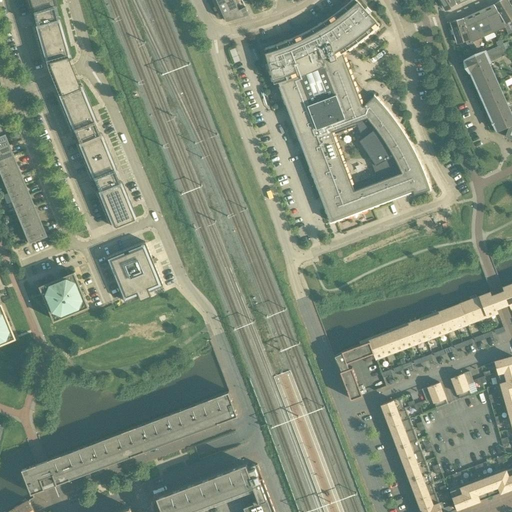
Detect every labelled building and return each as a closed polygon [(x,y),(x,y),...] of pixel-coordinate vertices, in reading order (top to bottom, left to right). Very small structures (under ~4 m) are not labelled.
[(25,0),(30,15),(34,14),(36,25),(56,19),(53,8),(57,6),(54,0),(25,0)] [(212,0),(221,19),(225,17),(225,21),(249,15),(246,6),(243,8),(239,0),(212,0)] [(362,88),(359,85),(357,82),(355,78),(354,75),(352,72),(351,68),(351,65),(350,61),(350,62),(346,62),(343,53),(349,49),(359,42),(370,33),(380,25),(357,0),(352,0),(339,11),(322,23),(303,34),(284,42),(264,49),(274,84),(279,83),(287,105),(287,106),(287,107),(287,108),(287,110),(288,111),(288,113),(289,114),(290,116),(291,117),(292,118),(331,222),(392,199),(393,199),(395,199),(396,199),(398,198),(399,198),(401,197),(402,197),(403,196),(404,195),(405,194),(413,191),(415,195),(431,190),(428,182),(426,177),(421,164),(401,128),(392,116),(381,101),(373,93),(370,96),(365,92),(362,88)] [(433,0),(437,6),(442,4),(445,9),(455,2),(454,2),(453,0),(433,0)] [(506,30),(510,28),(508,22),(511,19),(511,9),(506,0),(496,6),(496,7),(497,6),(506,23),(505,23),(506,26),(505,27),(506,30)] [(497,6),(496,7),(485,12),(494,31),(505,27),(506,26),(505,23),(506,23),(497,6)] [(485,12),(475,16),(484,36),(494,31),(485,12)] [(475,16),(464,21),(463,21),(469,39),(470,39),(471,42),(473,41),(484,36),(475,16)] [(56,19),(36,25),(33,25),(44,64),(47,63),(48,67),(68,62),(67,57),(70,56),(59,18),(56,19)] [(467,40),(470,46),(474,44),(473,41),(471,42),(470,39),(469,39),(463,21),(464,21),(463,21),(452,24),(453,27),(449,28),(453,41),(457,40),(458,43),(467,40)] [(508,54),(507,51),(504,44),(485,52),(466,61),(470,72),(471,71),(497,131),(503,128),(505,133),(507,134),(506,137),(507,137),(507,136),(511,138),(511,120),(487,64),(508,54)] [(240,60),(236,48),(230,51),(234,63),(240,60)] [(72,72),(68,62),(48,67),(49,68),(51,74),(53,78),(57,90),(76,82),(72,72)] [(74,131),(79,142),(98,134),(93,123),(97,122),(94,115),(81,85),(78,86),(76,82),(57,90),(59,94),(56,95),(68,126),(71,132),(74,131)] [(98,134),(79,142),(76,143),(91,180),(94,179),(113,171),(116,170),(101,133),(98,134)] [(0,160),(12,155),(8,145),(0,148),(0,160)] [(0,171),(16,165),(12,155),(0,160),(0,171)] [(16,165),(0,171),(0,174),(3,182),(20,175),(16,165)] [(118,182),(113,171),(94,179),(99,190),(95,191),(109,224),(112,222),(114,227),(133,219),(131,215),(134,213),(121,181),(118,182)] [(20,175),(3,182),(7,192),(24,185),(20,175)] [(28,195),(24,185),(7,192),(11,202),(28,195)] [(32,205),(28,195),(11,202),(16,212),(32,205)] [(36,215),(32,205),(16,212),(20,222),(36,215)] [(40,225),(36,215),(20,222),(24,232),(40,225)] [(45,236),(40,225),(24,232),(28,242),(45,236)] [(150,291),(164,285),(146,242),(107,258),(125,301),(139,296),(141,300),(151,296),(150,291)] [(41,286),(55,320),(89,306),(75,272),(62,277),(64,280),(55,284),(53,281),(41,286)] [(503,306),(509,303),(511,309),(511,284),(503,288),(505,292),(498,294),(503,306)] [(498,294),(492,296),(491,293),(480,297),(487,316),(498,312),(497,308),(503,306),(498,294)] [(480,297),(470,300),(477,320),(487,316),(480,297)] [(470,300),(460,304),(467,324),(477,320),(470,300)] [(460,304),(450,308),(457,327),(467,324),(460,304)] [(0,342),(13,338),(0,307),(0,342)] [(450,308),(440,312),(447,331),(457,327),(450,308)] [(440,312),(429,316),(437,335),(447,331),(440,312)] [(429,316),(419,320),(427,339),(437,335),(429,316)] [(419,320),(409,323),(417,343),(427,339),(419,320)] [(409,323),(399,327),(406,346),(417,343),(409,323)] [(399,327),(389,331),(396,350),(406,346),(399,327)] [(389,331),(379,335),(386,354),(396,350),(389,331)] [(373,353),(376,358),(386,354),(379,335),(369,339),(373,348),(374,352),(373,353)] [(343,352),(335,356),(342,371),(341,371),(347,389),(359,384),(352,367),(349,368),(347,363),(373,353),(374,352),(373,348),(369,339),(360,342),(361,344),(342,351),(343,352)] [(496,373),(511,368),(511,356),(495,361),(498,372),(496,373)] [(511,368),(496,373),(499,384),(511,380),(511,368)] [(452,378),(460,399),(472,395),(468,385),(474,382),(470,371),(452,378)] [(511,380),(499,384),(502,395),(511,392),(511,380)] [(426,400),(433,398),(436,408),(448,404),(440,382),(422,389),(426,400)] [(41,463),(36,464),(23,469),(32,494),(45,489),(45,487),(49,486),(57,483),(57,484),(238,416),(229,391),(48,460),(41,463)] [(504,395),(507,406),(511,404),(511,392),(502,395),(502,396),(504,395)] [(382,404),(386,415),(406,408),(406,407),(404,408),(400,397),(382,404)] [(386,415),(390,426),(410,418),(406,408),(386,415)] [(390,426),(394,436),(414,429),(410,418),(390,426)] [(394,436),(398,447),(418,440),(414,429),(394,436)] [(398,447),(402,458),(422,450),(418,440),(398,447)] [(402,458),(406,469),(426,461),(422,450),(402,458)] [(275,511),(256,460),(208,478),(153,500),(144,503),(140,504),(130,508),(118,511),(275,511)] [(406,469),(410,479),(430,472),(426,461),(406,469)] [(511,486),(505,468),(494,472),(501,492),(511,488),(511,486)] [(410,479),(414,490),(434,482),(430,472),(410,479)] [(494,472),(483,477),(490,497),(501,492),(494,472)] [(483,477),(472,481),(479,501),(490,497),(483,477)] [(472,481),(461,485),(468,505),(479,501),(472,481)] [(414,490),(418,500),(436,493),(432,484),(434,483),(434,482),(414,490)] [(468,505),(461,485),(449,489),(457,509),(468,505)] [(418,500),(422,510),(442,502),(439,503),(436,493),(418,500)] [(35,511),(29,501),(20,506),(23,511),(35,511)] [(445,511),(442,502),(422,510),(422,511),(445,511)]
